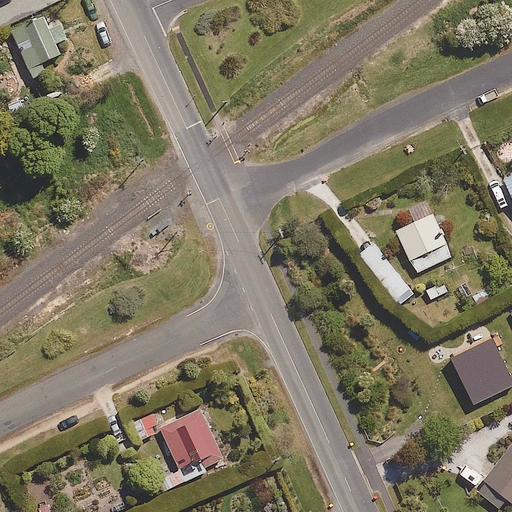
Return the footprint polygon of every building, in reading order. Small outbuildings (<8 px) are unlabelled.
[(43,62),(60,54),(70,50),(57,19),(47,23),(44,16),(13,30),(29,68),(33,78),(47,72),(43,62)] [(22,97),(7,104),(13,118),(28,111),(22,97)] [(453,256),(427,201),(410,209),(416,222),(397,230),(417,272),(453,256)] [(414,293),(375,244),(361,254),(379,277),(401,304),(414,293)] [(224,459),(202,409),(161,427),(180,470),(166,476),(171,487),(206,472),(204,468),(224,459)] [(511,446),(477,490),(500,508),(507,498),(511,502),(511,446)]
